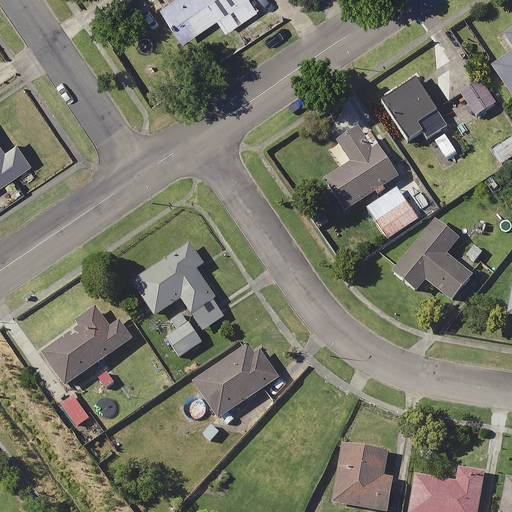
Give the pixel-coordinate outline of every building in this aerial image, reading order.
[(256,5),(252,0),(159,0),(155,2),(178,36),(212,14),(221,28),(256,5)] [(488,64),(511,100),(511,24),(501,32),(511,49),(488,64)] [(432,110),(411,77),(377,100),(403,140),(417,131),(412,123),(432,110)] [(492,103),(476,79),(457,92),(472,116),(492,103)] [(392,175),(355,122),(332,139),(346,159),(319,177),(342,210),(392,175)] [(511,154),(511,134),(511,133),(489,150),(499,164),(511,154)] [(0,177),(26,160),(11,137),(0,144),(0,177)] [(413,178),(395,190),(412,216),(430,205),(413,178)] [(454,238),(430,219),(388,271),(412,290),(421,279),(447,300),(467,274),(441,254),(454,238)] [(197,263),(185,242),(127,277),(149,314),(178,297),(188,315),(160,332),(175,356),(201,340),(196,330),(222,314),(193,266),(197,263)] [(511,268),(510,268),(503,313),(511,314),(511,268)] [(103,325),(91,307),(72,320),(76,325),(39,351),(63,383),(126,339),(112,319),(103,325)] [(273,378),(247,339),(188,379),(213,417),(273,378)] [(84,416),(69,395),(50,408),(65,429),(84,416)] [(299,412),(280,395),(236,443),(266,471),(287,448),(301,462),(320,441),(294,417),(299,412)] [(383,450),(340,443),(330,501),(382,510),(388,477),(379,476),(383,450)] [(471,511),(479,471),(452,467),(450,478),(410,471),(402,511),(471,511)] [(293,511),(306,487),(280,474),(264,505),(278,511),(293,511)] [(511,511),(511,476),(501,474),(494,511),(511,511)]
